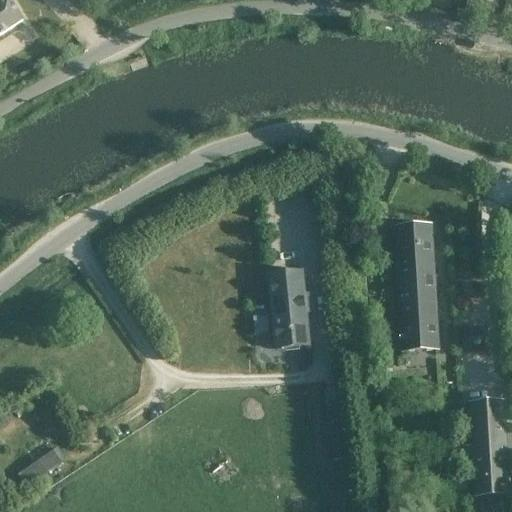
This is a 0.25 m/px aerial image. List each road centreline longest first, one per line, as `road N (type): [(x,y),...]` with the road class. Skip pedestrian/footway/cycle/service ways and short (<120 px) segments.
road 1 (unclassified): [(0,276),(117,193),(184,158),(256,135),(329,131),(387,140),(511,177)]
road 2 (unclassified): [(0,115),(147,31),(208,13),(404,24),(511,48)]
